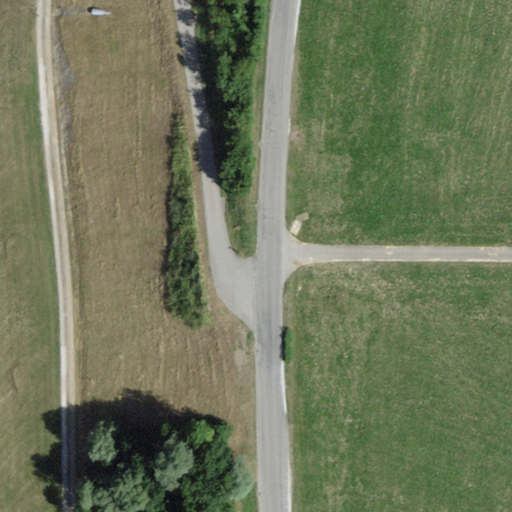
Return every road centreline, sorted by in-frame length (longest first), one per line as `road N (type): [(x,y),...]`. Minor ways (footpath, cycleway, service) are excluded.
road 1 (track): [(43,0),(69,304),(75,511)]
road 2 (unclassified): [(287,0),(269,231),(274,511)]
road 3 (track): [(184,0),(227,270),(268,291)]
road 4 (track): [(269,251),(511,257)]
